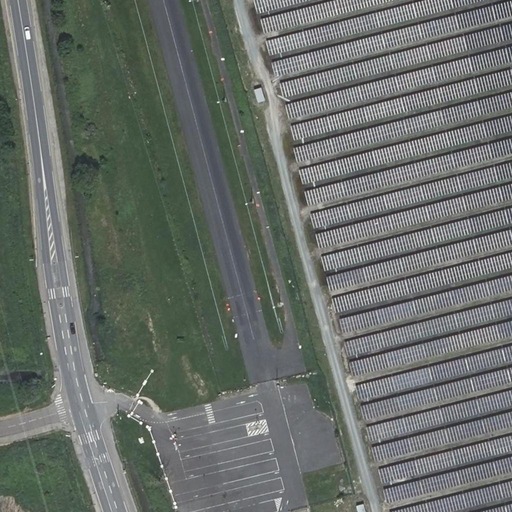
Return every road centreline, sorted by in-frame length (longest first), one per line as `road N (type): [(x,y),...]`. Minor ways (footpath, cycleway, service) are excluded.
road 1 (track): [(241,0),(376,511)]
road 2 (secondary): [(116,511),(73,379),(18,0)]
road 3 (track): [(511,20),(263,83)]
road 4 (track): [(274,124),(511,64)]
road 5 (track): [(511,110),(286,168)]
road 6 (track): [(297,212),(511,157)]
road 7 (track): [(511,203),(308,255)]
road 8 (track): [(319,297),(511,247)]
road 9 (track): [(331,339),(511,293)]
road 10 (track): [(511,340),(342,383)]
road 11 (track): [(353,425),(511,385)]
road 12 (track): [(252,40),(408,0)]
road 13 (track): [(364,467),(511,430)]
road 14 (track): [(376,510),(511,475)]
